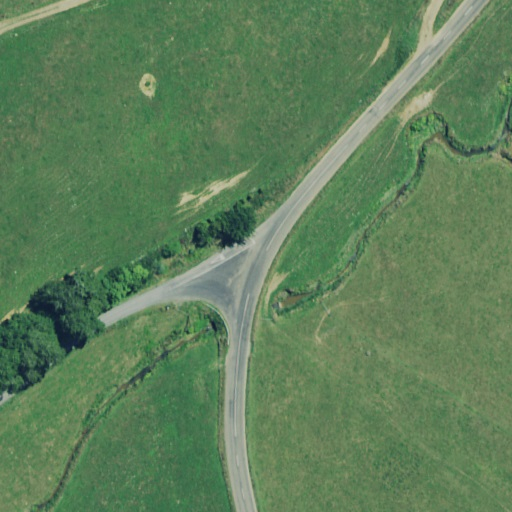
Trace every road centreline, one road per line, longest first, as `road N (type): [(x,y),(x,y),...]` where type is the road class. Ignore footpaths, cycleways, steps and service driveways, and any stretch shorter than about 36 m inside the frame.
road 1 (unclassified): [(270,241),(476,0)]
road 2 (unclassified): [(0,373),(270,241)]
road 3 (unclassified): [(244,511),(231,420),(237,336),(248,284),(270,241)]
